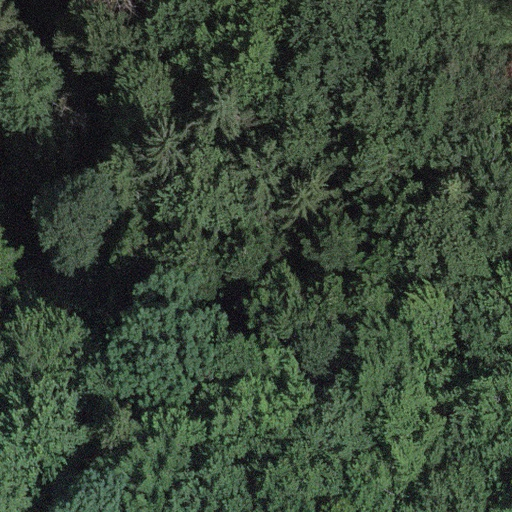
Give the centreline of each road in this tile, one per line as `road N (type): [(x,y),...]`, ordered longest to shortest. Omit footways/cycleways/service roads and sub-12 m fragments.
road 1 (track): [(511,236),(457,210),(265,176),(195,132),(171,75),(190,0)]
road 2 (track): [(220,511),(491,399),(511,377)]
